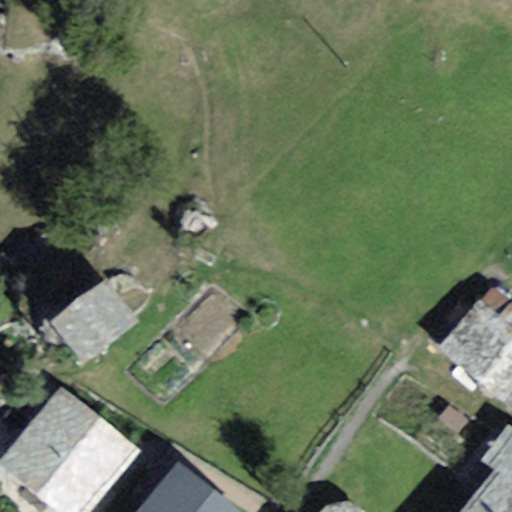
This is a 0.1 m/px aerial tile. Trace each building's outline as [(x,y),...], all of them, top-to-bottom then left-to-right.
[(132,263),(57,317),(100,377),(175,322),(132,263)] [(511,372),(511,322),(481,301),(440,350),(498,390),(511,372)] [(25,478),(64,511),(114,511),(157,463),(88,404),(25,478)] [(226,511),(192,486),(172,511),(226,511)] [(368,511),(350,499),(323,506),(318,511),(368,511)] [(511,511),(511,503),(502,511),(511,511)]
